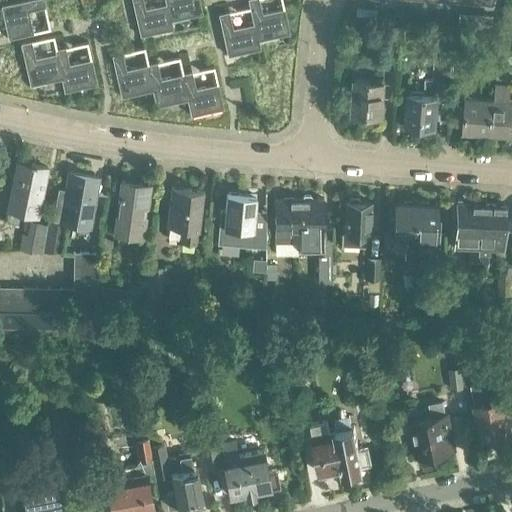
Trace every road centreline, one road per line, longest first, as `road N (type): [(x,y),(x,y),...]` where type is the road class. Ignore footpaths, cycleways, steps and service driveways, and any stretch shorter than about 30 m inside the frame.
road 1 (residential): [(311,161),(157,148),(0,119)]
road 2 (residential): [(511,178),(311,161)]
road 3 (residential): [(311,161),(326,0)]
road 4 (tertiary): [(359,511),(511,482)]
